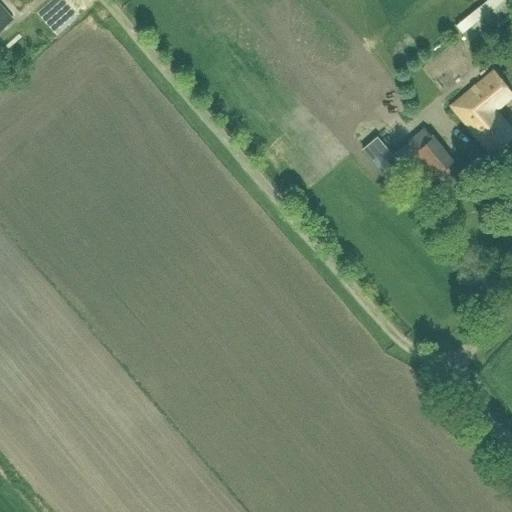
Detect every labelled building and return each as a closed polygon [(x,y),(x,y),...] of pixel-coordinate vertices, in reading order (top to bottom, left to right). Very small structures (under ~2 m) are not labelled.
[(511,7),(511,0),(486,0),(454,26),(468,43),(511,7)] [(0,29),(12,19),(0,5),(0,29)] [(511,136),(511,132),(494,110),(511,95),(492,72),(451,107),(490,154),(511,136)] [(419,189),(452,163),(424,128),(400,146),(402,149),(393,157),(419,189)] [(477,192),(485,202),(493,195),(485,185),(477,192)]
